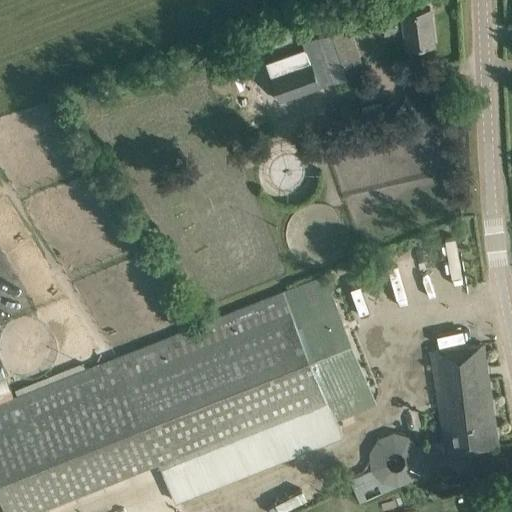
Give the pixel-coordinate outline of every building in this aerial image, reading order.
[(400,2),(381,4),(384,25),(403,22),(405,44),(434,41),(430,6),(401,10),(400,2)] [(348,24),(315,36),(331,81),(364,70),(348,24)] [(309,60),(270,74),(279,100),(318,86),(309,60)] [(0,496),(6,511),(14,511),(157,457),(173,497),(342,430),(336,417),(363,406),(335,334),(343,332),(340,323),(336,325),(324,296),(298,306),(290,287),(13,394),(0,398),(0,496)] [(430,350),(443,452),(497,445),(483,343),(430,350)] [(0,398),(13,394),(10,387),(0,390),(0,398)]
